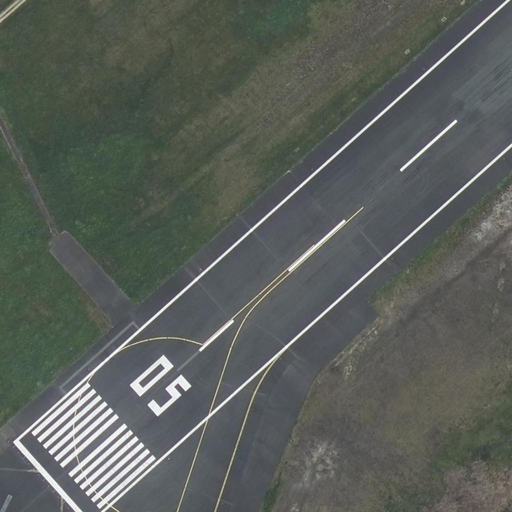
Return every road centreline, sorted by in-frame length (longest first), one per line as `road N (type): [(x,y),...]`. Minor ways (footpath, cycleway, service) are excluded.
road 1 (track): [(0,113),(105,339)]
road 2 (track): [(0,276),(75,331),(105,339)]
